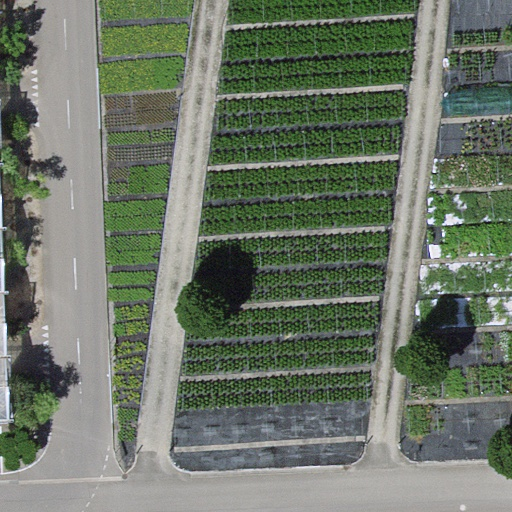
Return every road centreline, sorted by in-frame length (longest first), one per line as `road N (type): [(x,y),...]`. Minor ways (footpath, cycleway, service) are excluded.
road 1 (track): [(144,500),(212,0)]
road 2 (track): [(384,488),(437,0)]
